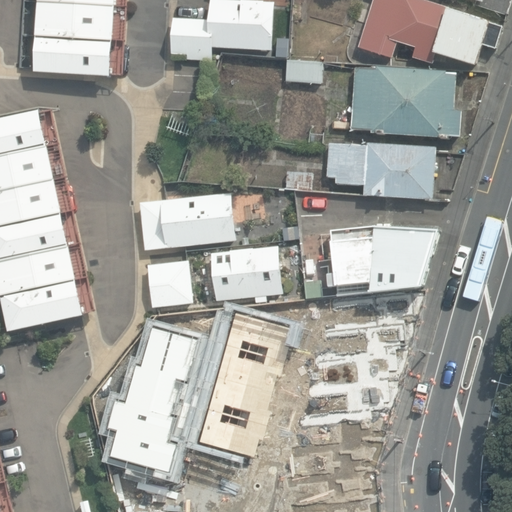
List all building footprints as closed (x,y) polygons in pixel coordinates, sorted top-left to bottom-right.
[(41,0),(41,3),(39,37),(37,73),(113,78),(115,42),(117,0),(41,0)] [(188,61),(213,62),(214,48),(274,52),(277,2),(232,0),(213,0),(212,21),(174,19),(172,54),(189,55),(188,61)] [(374,0),(359,48),(393,59),(398,42),(416,47),(413,58),(434,64),(437,54),(478,67),(485,44),(496,48),(503,26),(492,23),(493,21),(427,0),(374,0)] [(511,0),(484,0),(484,2),(477,0),(475,5),(508,15),(511,0)] [(289,58),(290,39),(278,39),(278,58),(289,58)] [(286,80),(322,83),(324,64),(288,61),(286,80)] [(373,130),(373,133),(462,137),(463,110),(456,110),(458,74),(447,74),(447,71),(377,67),(377,70),(355,69),(352,129),(373,130)] [(0,120),(0,158),(51,148),(43,111),(0,120)] [(366,195),(434,199),(437,147),(330,142),(328,177),(337,178),(336,184),(367,185),(366,195)] [(0,158),(0,193),(58,181),(51,148),(0,158)] [(287,188),(312,190),(313,174),(288,172),(287,188)] [(0,193),(0,228),(66,215),(58,181),(0,193)] [(142,203),(147,251),(239,241),(233,194),(142,203)] [(0,228),(0,262),(72,247),(66,215),(0,228)] [(372,283),(373,293),(425,288),(442,231),(377,228),(378,239),(334,242),(338,286),(372,283)] [(0,262),(0,283),(3,298),(80,281),(72,247),(0,262)] [(213,254),(218,303),(258,299),(259,302),(269,301),(269,296),(286,294),(280,247),(213,254)] [(150,265),(154,309),(196,303),(191,260),(150,265)] [(3,298),(11,332),(87,315),(80,281),(3,298)] [(185,444),(194,477),(228,467),(227,463),(271,451),(268,439),(371,411),(368,402),(396,394),(389,366),(399,363),(392,338),(381,342),(374,314),(346,321),(344,313),(270,333),(264,309),(228,312),(229,316),(202,323),(200,314),(159,323),(164,333),(194,441),(185,444)] [(336,449),(332,443),(196,481),(197,488),(196,488),(201,511),(371,511),(369,504),(359,500),(355,483),(349,485),(347,478),(352,476),(345,451),(340,453),(339,449),(336,449)]
